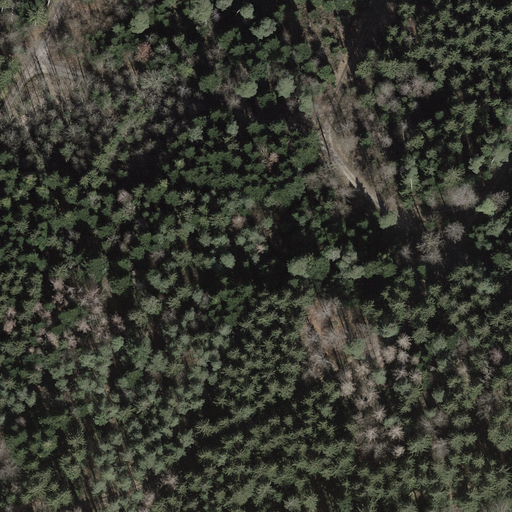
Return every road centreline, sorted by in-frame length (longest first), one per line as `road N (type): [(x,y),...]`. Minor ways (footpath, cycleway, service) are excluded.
road 1 (track): [(38,65),(326,134),(333,157),(384,213),(414,218),(484,201)]
road 2 (track): [(458,251),(343,368),(188,463),(122,496),(56,511)]
road 3 (track): [(326,134),(385,0)]
